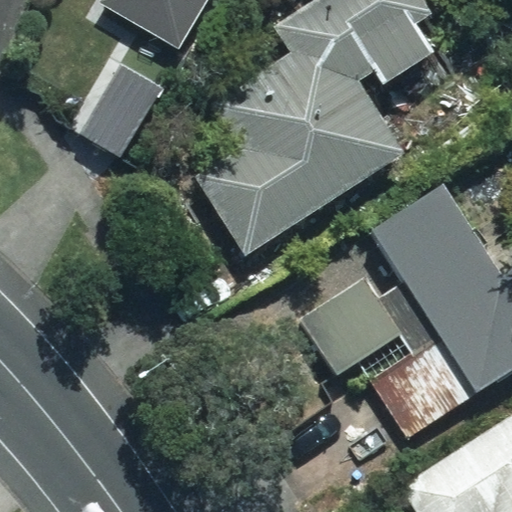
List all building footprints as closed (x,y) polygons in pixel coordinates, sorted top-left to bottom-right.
[(104,0),(98,12),(182,56),(211,0),(104,0)] [(413,0),(312,0),(262,35),(280,61),(253,80),(261,91),(246,101),(253,111),(232,125),(249,149),(186,193),(239,268),(396,158),(350,92),(364,82),(373,95),(424,60),(409,37),(429,23),(413,0)] [(420,199),(364,238),(374,253),(352,269),(427,377),(403,393),(433,435),(511,380),(511,228),(511,229),(511,231),(511,280),(504,286),(445,202),(430,213),(420,199)] [(400,344),(358,282),(293,326),(335,388),(400,344)] [(511,511),(511,417),(393,496),(403,511),(511,511)]
